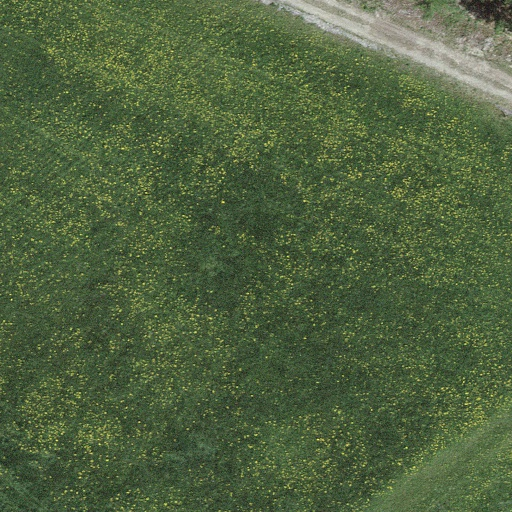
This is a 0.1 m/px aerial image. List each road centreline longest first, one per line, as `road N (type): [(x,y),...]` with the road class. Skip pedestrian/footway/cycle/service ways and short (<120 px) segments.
road 1 (track): [(511,104),(251,0)]
road 2 (track): [(397,511),(511,422)]
